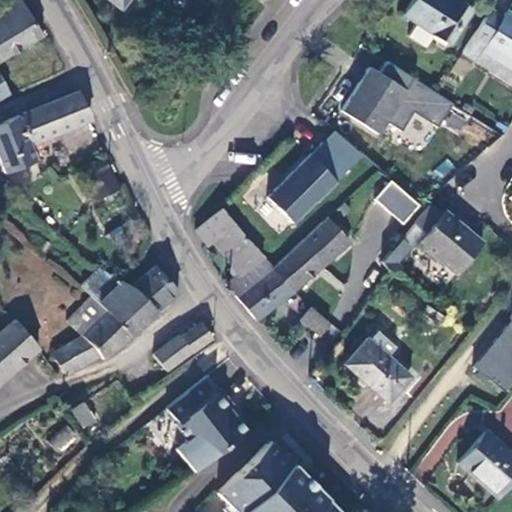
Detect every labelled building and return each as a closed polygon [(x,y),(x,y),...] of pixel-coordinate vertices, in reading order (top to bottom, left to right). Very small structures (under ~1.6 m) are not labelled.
[(42,36),(19,0),(1,0),(0,1),(0,60),(3,58),(42,36)] [(111,0),(123,10),(130,0),(111,0)] [(470,11),(452,0),(413,0),(403,15),(424,29),(441,39),(450,45),(470,11)] [(503,18),(490,9),(462,52),(475,61),(477,59),(484,50),(502,62),(496,72),(511,82),(511,15),(507,12),(503,18)] [(441,39),(424,29),(416,41),(433,52),(441,39)] [(477,59),(496,72),(502,62),(484,50),(477,59)] [(10,70),(3,58),(0,60),(0,74),(13,96),(27,89),(17,68),(10,70)] [(376,133),(404,91),(369,69),(342,111),(376,133)] [(0,99),(8,95),(0,81),(0,99)] [(29,146),(90,121),(77,93),(18,116),(29,146)] [(459,133),(468,115),(452,107),(443,124),(459,133)] [(269,201),(300,227),(362,152),(330,126),(269,201)] [(118,189),(103,159),(79,171),(94,201),(118,189)] [(369,181),(398,206),(407,195),(379,170),(369,181)] [(441,213),(429,203),(424,209),(414,221),(426,231),(418,241),(456,274),(482,243),(443,210),(441,213)] [(238,273),(226,284),(256,320),(293,291),(270,266),(220,208),(193,230),(205,245),(211,242),(238,273)] [(293,291),(349,242),(327,217),(270,266),(293,291)] [(410,246),(418,241),(426,231),(414,221),(400,238),(410,246)] [(410,246),(400,238),(380,261),(388,274),(401,270),(397,262),(410,246)] [(177,292),(154,265),(129,286),(157,311),(177,292)] [(98,268),(80,288),(90,298),(129,336),(157,311),(129,286),(119,280),(98,268)] [(103,359),(129,336),(90,298),(66,322),(71,329),(62,335),(67,343),(50,354),(66,374),(99,356),(103,359)] [(329,324),(310,307),(300,319),(319,335),(329,324)] [(511,319),(473,368),(478,371),(475,376),(484,383),(488,380),(503,391),(511,380),(511,312),(509,317),(511,319)] [(0,381),(37,349),(13,319),(0,330),(0,381)] [(201,324),(180,337),(191,352),(210,338),(201,324)] [(375,330),(368,340),(386,357),(393,347),(375,330)] [(179,335),(153,354),(165,371),(191,352),(180,337),(179,335)] [(368,340),(367,339),(344,364),(387,402),(409,376),(386,357),(368,340)] [(143,365),(121,381),(134,400),(157,384),(143,365)] [(193,472),(248,432),(229,408),(233,405),(220,389),(219,389),(207,375),(166,408),(177,422),(175,424),(187,440),(175,449),(193,472)] [(82,403),(70,410),(81,428),(93,419),(82,403)] [(71,428),(51,434),(56,449),(76,443),(71,428)] [(457,463),(497,497),(511,479),(511,455),(510,458),(498,448),(500,446),(484,432),(457,463)] [(298,476),(266,444),(216,493),(227,504),(234,511),(339,511),(302,473),(298,476)]
